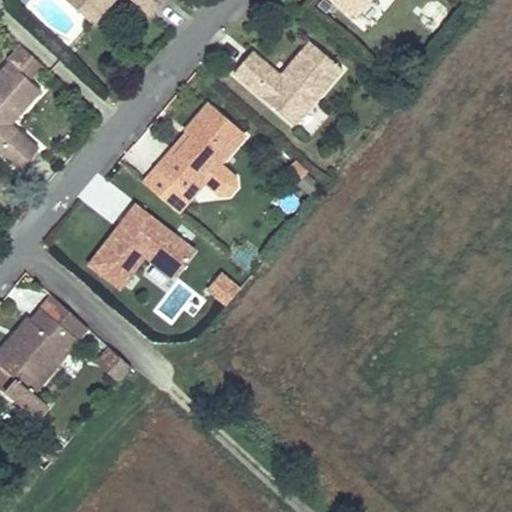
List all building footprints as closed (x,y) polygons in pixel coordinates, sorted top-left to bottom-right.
[(159,0),(55,0),(88,28),(110,0),(123,0),(145,17),(159,0)] [(371,0),(332,0),(355,19),(371,0)] [(345,67),(310,37),(278,73),(252,51),(233,72),(294,126),(345,67)] [(14,125),(43,94),(30,81),(44,67),(25,49),(0,74),(0,154),(17,171),(39,149),(14,125)] [(247,136),(209,103),(186,129),(193,135),(176,154),(171,150),(143,181),(180,214),(192,200),(184,193),(199,175),(207,182),(223,196),(232,195),(238,187),(238,178),(223,165),(247,136)] [(207,182),(199,175),(184,193),(192,200),(207,182)] [(175,277),(195,252),(136,206),(91,264),(119,286),(145,253),(175,277)] [(226,306),(241,287),(219,270),(204,288),(226,306)] [(89,330),(54,299),(44,310),(42,308),(32,320),(16,340),(11,336),(0,350),(0,367),(35,396),(89,330)] [(32,320),(28,317),(11,336),(16,340),(32,320)] [(131,367),(111,349),(101,361),(121,379),(131,367)]
